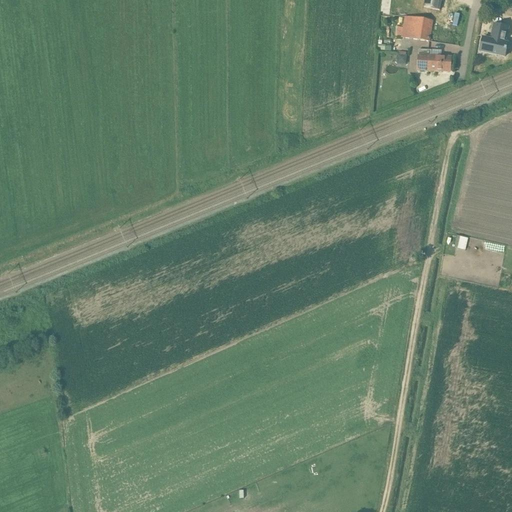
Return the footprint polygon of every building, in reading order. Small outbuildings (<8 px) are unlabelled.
[(425,0),(424,7),(439,11),(441,0),(425,0)] [(433,21),(404,17),(401,38),(430,42),(433,21)] [(483,39),(480,52),(505,57),(506,52),(507,49),(506,49),(507,44),(505,43),(508,28),(494,25),(491,40),(483,39)] [(431,51),(418,50),(417,70),(450,72),(451,58),(431,57),(431,51)] [(396,64),(405,64),(406,53),(396,53),(396,64)] [(465,250),(468,238),(458,236),(455,248),(465,250)]
